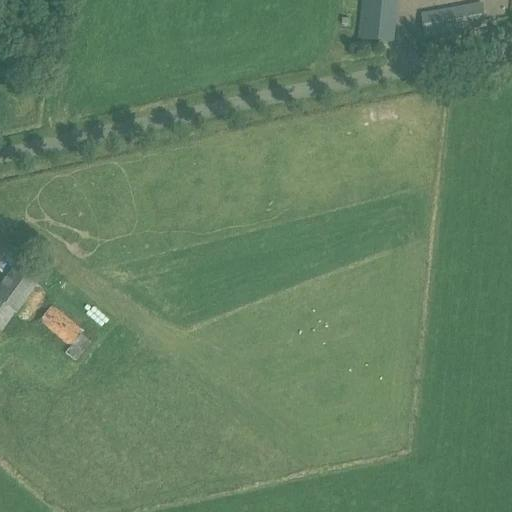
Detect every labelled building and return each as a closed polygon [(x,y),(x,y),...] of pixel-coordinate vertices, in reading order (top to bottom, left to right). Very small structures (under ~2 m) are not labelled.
[(399,0),(360,0),(356,38),(395,44),(399,0)] [(487,27),(485,18),(482,3),(420,15),(424,38),(487,27)] [(0,301),(15,310),(17,312),(36,285),(11,267),(0,283),(0,301)] [(0,301),(0,330),(15,310),(0,301)] [(90,343),(79,334),(82,331),(51,307),(38,323),(69,348),(64,354),(75,362),(90,343)]
